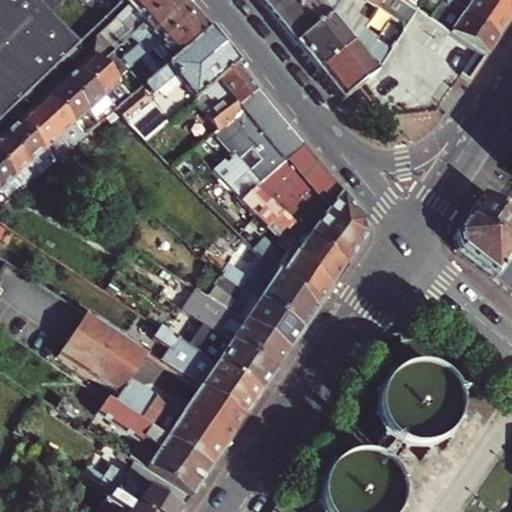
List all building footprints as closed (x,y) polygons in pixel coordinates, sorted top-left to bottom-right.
[(0,0),(0,120),(3,117),(8,113),(14,107),(53,69),(65,57),(78,47),(46,14),(31,0),(0,0)] [(31,0),(46,14),(59,0),(31,0)] [(114,83),(145,56),(190,16),(175,0),(171,0),(129,37),(137,46),(118,63),(110,54),(98,65),(114,83)] [(113,51),(129,37),(171,0),(124,0),(121,4),(123,6),(125,9),(102,31),(109,39),(105,42),(113,51)] [(255,0),(263,9),(273,0),(255,0)] [(273,0),(263,9),(276,26),(307,0),(273,0)] [(293,46),(327,19),(339,0),(307,0),(276,26),(293,46)] [(316,74),(350,46),(362,29),(366,24),(355,16),(364,3),(375,11),(376,10),(381,0),(339,0),(327,19),(293,46),(316,74)] [(381,0),(376,10),(399,25),(401,34),(415,12),(410,9),(411,6),(412,4),(414,0),(381,0)] [(484,59),(496,41),(433,0),(414,0),(412,4),(411,6),(410,9),(415,12),(449,35),(484,59)] [(433,0),(496,41),(507,24),(473,0),(433,0)] [(473,0),(507,24),(511,17),(511,0),(473,0)] [(145,56),(159,73),(206,34),(190,16),(145,56)] [(203,95),(234,69),(206,34),(159,73),(128,99),(114,111),(146,143),(203,95)] [(472,77),(484,59),(449,35),(437,53),(472,77)] [(327,88),(362,60),(350,46),(316,74),(327,88)] [(53,69),(58,74),(70,63),(65,57),(53,69)] [(114,111),(128,99),(114,83),(98,65),(91,57),(76,70),(113,112),(114,111)] [(374,74),(362,60),(327,88),(339,102),(374,74)] [(237,108),(255,94),(234,69),(203,95),(215,109),(206,117),(217,130),(240,112),(237,108)] [(98,125),(113,112),(76,70),(62,83),(98,125)] [(83,138),(98,125),(62,83),(47,96),(83,138)] [(257,133),(275,118),(255,94),(237,108),(240,112),(217,130),(212,134),(229,155),(257,133)] [(73,146),(83,138),(47,96),(32,110),(68,150),(73,146)] [(8,113),(11,116),(18,110),(14,107),(8,113)] [(53,163),(68,150),(32,110),(17,123),(53,163)] [(270,164),(295,143),(275,118),(257,133),(229,155),(232,159),(248,147),(258,160),(264,156),(265,158),(270,164)] [(38,176),(53,163),(17,123),(2,137),(38,176)] [(30,182),(38,176),(2,137),(0,138),(0,164),(22,190),(30,182)] [(277,275),(315,313),(343,271),(286,218),(255,188),(301,150),(295,143),(270,164),(265,158),(264,156),(258,160),(248,147),(232,159),(229,155),(210,170),(289,251),(282,261),(271,250),(268,253),(261,245),(254,252),(277,275)] [(306,209),(314,197),(330,185),(301,150),(255,188),(286,218),(295,208),(298,207),(301,207),(304,208),(306,209)] [(0,194),(7,202),(22,190),(0,164),(0,194)] [(343,271),(365,239),(362,224),(330,185),(314,197),(306,209),(304,208),(301,207),(298,207),(295,208),(286,218),(343,271)] [(511,221),(480,199),(466,219),(511,252),(511,221)] [(511,296),(511,252),(466,219),(453,237),(456,253),(511,296)] [(300,334),(315,313),(277,275),(265,292),(229,266),(222,276),(221,278),(300,334)] [(287,355),(300,334),(221,278),(212,290),(233,303),(226,313),(244,325),(287,355)] [(226,313),(233,303),(212,290),(206,299),(226,313)] [(273,376),(287,355),(244,325),(236,337),(230,329),(189,301),(181,313),(191,320),(273,376)] [(118,398),(126,386),(146,357),(84,316),(57,358),(118,398)] [(259,396),(273,376),(191,320),(184,331),(222,357),(216,368),(259,396)] [(242,421),(259,396),(216,368),(160,331),(152,343),(168,354),(160,366),(200,392),(242,421)] [(414,340),(417,340),(416,333),(400,335),(401,342),(403,341),(404,348),(415,347),(414,340)] [(479,382),(397,368),(385,441),(466,455),(479,382)] [(124,415),(209,470),(242,421),(200,392),(189,408),(174,398),(165,411),(126,386),(118,398),(112,407),(124,415)] [(56,413),(72,423),(80,412),(63,401),(56,413)] [(188,500),(209,470),(124,415),(112,407),(105,402),(95,416),(138,445),(128,460),(137,466),(188,500)] [(333,511),(409,511),(409,465),(333,466),(333,511)] [(174,511),(181,511),(188,500),(137,466),(127,481),(174,511)] [(129,511),(174,511),(127,481),(122,488),(107,478),(102,485),(88,476),(84,482),(103,495),(129,511)] [(129,511),(103,495),(92,511),(129,511)]
